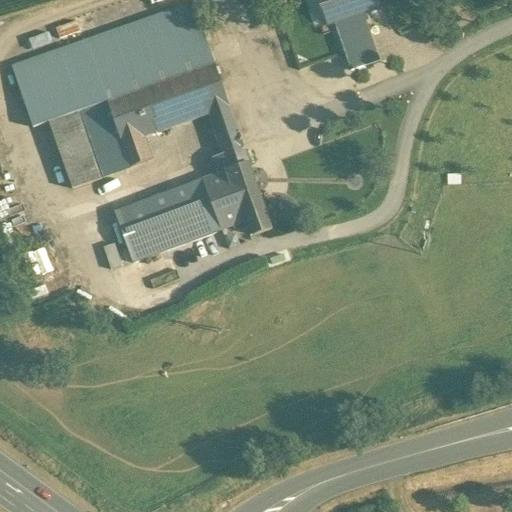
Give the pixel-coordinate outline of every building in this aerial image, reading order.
[(377,0),(319,0),(324,11),(330,9),(346,56),(372,47),(374,46),(363,14),(380,8),(377,0)] [(194,4),(12,68),(34,129),(50,123),(80,112),(79,112),(145,88),(145,87),(215,63),(194,4)] [(43,36),(18,43),(21,52),(46,45),(43,36)] [(372,47),(346,56),(351,72),(377,63),(372,47)] [(215,63),(145,87),(145,88),(79,112),(80,112),(50,123),(73,190),(153,162),(145,138),(211,115),(230,108),(215,63)] [(230,108),(211,115),(216,129),(213,130),(217,142),(220,141),(223,148),(225,155),(244,148),(242,141),(230,108)] [(225,155),(213,159),(219,175),(203,180),(222,232),(230,229),(249,221),(254,235),(252,236),(253,237),(272,230),(244,148),(225,155)] [(203,180),(116,213),(134,264),(222,232),(203,180)] [(249,221),(230,229),(235,244),(253,237),(252,236),(254,235),(249,221)] [(116,244),(103,249),(111,270),(124,265),(116,244)] [(37,276),(54,270),(46,249),(29,255),(37,276)]
